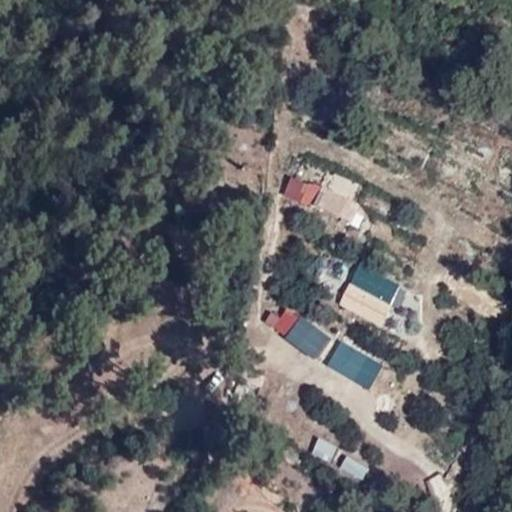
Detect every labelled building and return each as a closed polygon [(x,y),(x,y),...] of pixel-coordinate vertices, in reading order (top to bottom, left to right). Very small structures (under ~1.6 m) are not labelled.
[(296,174),(288,196),(355,222),(364,199),(296,174)] [(360,262),(341,307),(388,327),(407,281),(360,262)] [(318,357),(334,335),(288,302),(272,324),(318,357)] [(343,338),(329,364),(356,379),(371,353),(343,338)] [(313,451),(333,460),(340,443),(320,435),(313,451)] [(346,454),(342,470),(369,477),(373,461),(346,454)]
